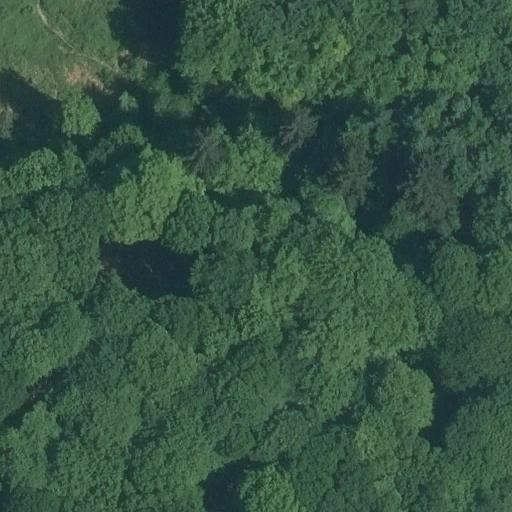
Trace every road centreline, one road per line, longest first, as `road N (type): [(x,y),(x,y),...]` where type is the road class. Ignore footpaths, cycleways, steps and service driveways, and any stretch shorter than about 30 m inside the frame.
road 1 (track): [(153,137),(511,122)]
road 2 (track): [(0,179),(63,148),(153,137)]
